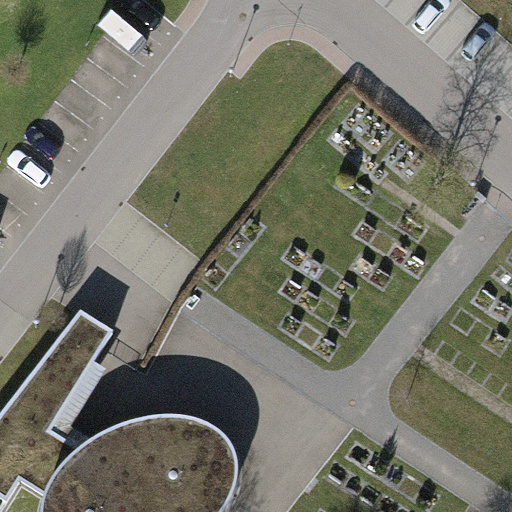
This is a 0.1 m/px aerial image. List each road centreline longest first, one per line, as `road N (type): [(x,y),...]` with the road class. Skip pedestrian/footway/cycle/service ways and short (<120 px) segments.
road 1 (residential): [(252,0),(0,317)]
road 2 (residential): [(340,0),(511,141)]
